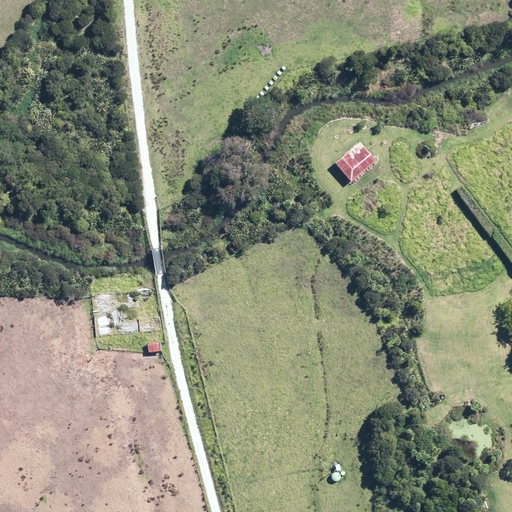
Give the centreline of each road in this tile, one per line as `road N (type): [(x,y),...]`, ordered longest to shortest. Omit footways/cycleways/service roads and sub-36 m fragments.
road 1 (track): [(163,297),(115,0)]
road 2 (track): [(292,511),(196,383),(163,297)]
